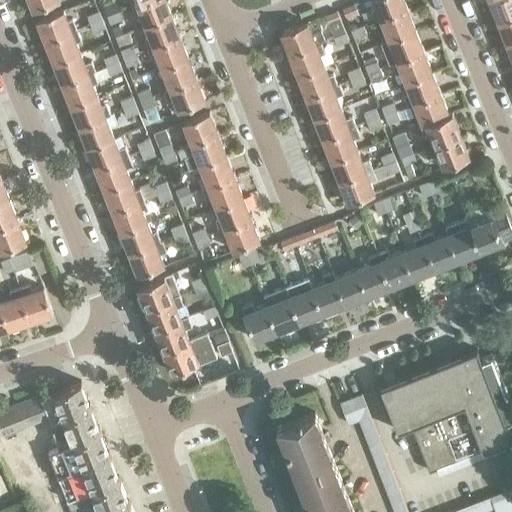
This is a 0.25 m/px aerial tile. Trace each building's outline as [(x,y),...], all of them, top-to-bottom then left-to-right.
[(31,0),(35,9),(56,0),(31,0)] [(146,24),(172,13),(166,0),(144,0),(137,3),(133,5),(137,15),(142,14),(146,24)] [(376,19),(381,17),(407,7),(404,0),(373,0),(377,8),(372,9),(376,19)] [(511,0),(491,0),(500,19),(511,14),(511,0)] [(107,15),(119,10),(116,1),(103,6),(107,15)] [(348,19),(359,15),(355,2),(343,7),(346,16),(348,19)] [(416,28),(407,7),(381,17),(389,38),(416,28)] [(73,17),(68,19),(64,8),(38,18),(47,40),(78,28),(73,17)] [(90,23),(103,18),(99,9),(87,15),(90,23)] [(334,36),(346,31),(337,9),(325,14),(334,36)] [(119,10),(107,15),(110,23),(123,18),(119,10)] [(149,46),(154,45),(180,34),(172,13),(146,24),(150,34),(145,36),(149,46)] [(508,40),(511,38),(511,14),(500,19),(508,40)] [(103,18),(90,23),(93,31),(106,26),(103,18)] [(290,53),(321,41),(326,39),(321,28),(312,32),(308,21),(281,31),(290,53)] [(363,24),(351,29),(355,37),(367,32),(363,24)] [(78,28),(47,40),(55,61),(81,51),(77,41),(82,39),(78,28)] [(393,61),(397,59),(424,49),(416,28),(389,38),(393,49),(389,51),(393,61)] [(346,31),(334,36),(337,44),(349,39),(346,31)] [(189,56),(180,34),(154,45),(149,46),(147,47),(151,58),(158,55),(162,66),(189,56)] [(321,41),(290,53),(298,74),(325,64),(321,53),(325,51),(321,41)] [(124,57),(136,52),(133,44),(120,49),(124,57)] [(406,80),(432,70),(424,49),(397,59),(393,61),(397,72),(402,71),(406,80)] [(85,62),(81,51),(55,61),(64,83),(90,72),(94,71),(96,70),(92,59),(85,62)] [(107,65),(119,60),(116,52),(103,57),(107,65)] [(136,52),(124,57),(127,66),(140,60),(136,52)] [(164,90),(170,87),(197,76),(189,56),(162,66),(168,80),(161,83),(164,90)] [(365,63),(368,71),(380,67),(377,59),(365,63)] [(119,60),(107,65),(110,74),(123,69),(119,60)] [(329,74),(325,64),(298,74),(307,95),(333,85),(338,83),(334,72),(329,74)] [(350,79),(362,74),(359,65),(347,70),(350,79)] [(380,67),(368,71),(371,80),(383,75),(380,67)] [(407,103),(414,101),(440,90),(432,70),(406,80),(411,93),(404,95),(407,103)] [(99,81),(94,71),(90,72),(64,83),(72,104),(98,94),(94,83),(99,81)] [(362,74),(350,79),(354,87),(366,82),(362,74)] [(206,99),(197,76),(170,87),(164,90),(168,100),(175,98),(179,109),(206,99)] [(315,117),(341,106),(337,95),(343,92),(339,82),(338,83),(333,85),(307,95),(315,117)] [(140,99),(153,95),(150,86),(137,91),(140,99)] [(449,112),(440,90),(414,101),(407,103),(408,105),(410,105),(414,115),(419,113),(423,123),(427,121),(449,112)] [(102,104),(98,94),(72,104),(80,125),(111,113),(110,112),(106,102),(102,104)] [(123,108),(136,103),(133,94),(120,99),(123,108)] [(153,95),(140,99),(143,108),(144,107),(156,103),(153,95)] [(385,114),(397,109),(393,101),(381,106),(385,114)] [(136,103),(123,108),(127,116),(139,111),(136,103)] [(161,117),(156,103),(144,107),(149,121),(161,117)] [(346,117),(341,106),(315,117),(323,138),(356,125),(352,115),(346,117)] [(367,121),(379,116),(376,107),(363,112),(367,121)] [(397,109),(385,114),(388,122),(400,117),(397,109)] [(192,143),(219,132),(210,110),(184,120),(192,142),(192,143)] [(89,146),(115,136),(110,125),(118,122),(114,111),(110,112),(111,113),(80,125),(89,146)] [(453,111),(449,112),(427,121),(427,123),(419,126),(422,134),(430,131),(435,143),(461,133),(453,111)] [(379,116),(367,121),(370,129),(383,124),(379,116)] [(160,147),(172,143),(170,138),(178,135),(174,124),(154,132),(160,147)] [(332,159),(358,149),(353,137),(360,135),(356,125),(323,138),(332,159)] [(405,130),(393,135),(396,144),(408,139),(405,130)] [(227,153),(219,132),(192,143),(192,142),(185,144),(189,155),(196,152),(201,164),(227,153)] [(470,155),(461,133),(435,143),(444,165),(470,155)] [(119,147),(115,136),(89,146),(97,167),(130,155),(126,144),(119,147)] [(140,150),(153,145),(149,137),(137,142),(140,150)] [(172,143),(160,147),(163,154),(175,150),(172,143)] [(401,156),(413,152),(410,143),(398,148),(401,156)] [(153,145),(140,150),(143,159),(156,154),(153,145)] [(362,160),(358,149),(332,159),(340,180),(373,167),(369,157),(362,160)] [(175,150),(163,154),(166,163),(178,158),(175,150)] [(384,163),(396,158),(393,150),(380,155),(384,163)] [(413,152),(401,156),(404,165),(411,162),(417,160),(413,152)] [(202,188),(235,175),(227,153),(201,164),(205,175),(198,178),(202,188)] [(105,189),(131,178),(127,167),(134,165),(130,155),(97,167),(105,189)] [(370,180),(377,177),(400,168),(396,158),(384,163),(373,167),(340,180),(349,202),(375,192),(370,180)] [(411,162),(404,165),(409,179),(416,176),(411,162)] [(478,174),(473,163),(465,166),(469,178),(478,174)] [(213,195),(214,198),(217,206),(243,196),(235,175),(202,188),(206,197),(213,195)] [(2,176),(0,176),(0,201),(10,197),(2,176)] [(427,180),(432,192),(440,189),(435,177),(427,180)] [(135,189),(131,178),(105,189),(114,210),(144,198),(140,187),(135,189)] [(157,193),(169,188),(166,180),(154,185),(157,193)] [(424,196),(432,192),(427,180),(419,184),(424,196)] [(179,197),(191,192),(188,183),(175,188),(179,197)] [(169,188),(157,193),(160,201),(172,196),(169,188)] [(191,192),(179,197),(182,205),(195,200),(191,192)] [(382,198),(387,210),(395,207),(390,195),(382,198)] [(217,206),(221,216),(216,218),(221,229),(252,217),(243,196),(217,206)] [(0,225),(18,218),(10,197),(0,201),(0,225)] [(122,231),(148,221),(144,211),(149,209),(144,198),(114,210),(122,231)] [(379,213),(387,210),(382,198),(374,201),(379,213)] [(168,213),(178,209),(175,203),(165,207),(168,213)] [(356,212),(349,220),(356,228),(364,220),(356,212)] [(478,213),(468,217),(481,249),(504,240),(494,214),(480,220),(478,213)] [(252,217),(221,229),(225,240),(230,239),(234,249),(260,239),(252,217)] [(458,221),(460,228),(448,232),(458,258),(481,249),(468,217),(458,221)] [(18,218),(0,225),(0,248),(1,251),(27,240),(18,218)] [(325,222),(328,231),(338,227),(335,219),(325,222)] [(148,221),(122,231),(130,252),(161,240),(157,229),(152,231),(148,221)] [(174,235),(186,231),(183,222),(170,227),(174,235)] [(312,237),(328,231),(325,222),(309,229),(312,237)] [(196,239),(208,234),(205,226),(193,231),(196,239)] [(297,243),(312,237),(309,229),(294,235),(297,243)] [(186,231),(174,235),(177,244),(189,239),(186,231)] [(435,238),(433,231),(423,234),(436,267),(458,258),(448,232),(435,238)] [(208,234),(196,239),(199,247),(211,243),(208,234)] [(436,267),(423,234),(413,238),(416,245),(403,250),(413,276),(436,267)] [(284,248),(297,243),(294,235),(281,240),(284,248)] [(163,239),(161,240),(130,252),(139,274),(165,264),(160,252),(167,250),(163,239)] [(247,250),(252,262),(261,259),(256,247),(247,250)] [(11,255),(16,267),(16,269),(35,261),(30,248),(11,255)] [(390,255),(387,248),(378,252),(391,285),(413,276),(403,250),(390,255)] [(243,266),(252,262),(247,250),(239,253),(243,266)] [(358,268),(368,293),(391,285),(378,252),(368,256),(370,263),(358,268)] [(16,267),(11,255),(1,259),(5,271),(16,267)] [(346,302),(368,293),(358,268),(336,276),(346,302)] [(346,302),(336,276),(335,277),(332,270),(322,274),(325,281),(314,285),(324,311),(346,302)] [(172,271),(165,275),(139,285),(148,307),(180,294),(181,293),(172,271)] [(195,288),(207,283),(204,275),(191,279),(195,288)] [(288,285),(291,294),(301,320),(324,311),(314,285),(310,276),(288,285)] [(20,286),(32,319),(53,312),(44,285),(32,289),(30,282),(20,286)] [(207,283),(195,288),(198,296),(210,292),(207,283)] [(12,296),(0,299),(9,327),(32,319),(20,286),(10,289),(12,296)] [(184,304),(180,294),(148,307),(156,327),(182,317),(177,306),(184,304)] [(291,294),(269,303),(279,329),(301,320),(291,294)] [(0,329),(9,327),(0,299),(0,329)] [(255,308),(252,301),(243,305),(255,338),(279,329),(269,303),(255,308)] [(218,313),(215,304),(203,308),(206,318),(218,313)] [(188,314),(182,317),(156,327),(164,348),(190,338),(186,327),(192,325),(188,314)] [(173,370),(199,360),(215,354),(207,331),(190,338),(164,348),(173,370)] [(220,352),(232,347),(229,339),(217,343),(220,352)] [(478,347),(381,385),(399,429),(412,424),(430,470),(511,437),(511,434),(507,422),(511,420),(511,403),(493,355),(482,359),(478,347)] [(63,417),(92,406),(82,380),(53,391),(63,417)] [(352,397),(360,418),(370,414),(362,392),(352,397)] [(29,397),(37,420),(48,416),(39,393),(29,397)] [(27,424),(37,420),(29,397),(18,402),(27,424)] [(359,418),(360,418),(352,397),(341,401),(349,422),(359,418)] [(16,429),(27,424),(18,402),(7,406),(16,429)] [(0,424),(4,433),(16,429),(7,406),(0,408),(0,424)] [(92,406),(63,417),(51,422),(60,446),(101,430),(92,406)] [(324,432),(315,410),(277,425),(310,511),(354,511),(347,492),(352,489),(347,482),(344,484),(327,441),(332,438),(327,430),(324,432)] [(362,426),(373,421),(370,414),(360,418),(359,418),(362,426)] [(365,433),(376,428),(373,421),(362,426),(365,433)] [(368,440),(379,436),(376,428),(365,433),(368,440)] [(101,430),(60,446),(49,451),(59,475),(111,454),(101,430)] [(370,448),(382,443),(379,436),(368,440),(370,448)] [(373,455),(385,451),(382,443),(370,448),(373,455)] [(376,463),(388,458),(385,451),(373,455),(376,463)] [(121,479),(111,454),(59,475),(68,500),(121,479)] [(379,470),(391,465),(388,458),(376,463),(379,470)] [(382,477),(394,473),(391,465),(379,470),(382,477)] [(385,485),(396,480),(394,473),(382,477),(385,485)] [(121,479),(68,500),(67,500),(72,511),(106,511),(130,503),(121,479)] [(388,492),(399,488),(396,480),(385,485),(388,492)] [(511,486),(501,491),(510,511),(511,511),(511,486)] [(391,500),(402,495),(399,488),(388,492),(391,500)] [(497,511),(509,511),(510,511),(501,491),(491,495),(495,506),(497,511)] [(394,507),(405,502),(402,495),(391,500),(394,507)] [(483,498),(488,509),(495,506),(491,495),(483,498)] [(476,501),(480,511),(488,509),(483,498),(476,501)] [(468,504),(471,511),(479,511),(480,511),(476,501),(468,504)] [(395,511),(402,511),(408,510),(405,502),(394,507),(395,511)] [(134,511),(130,503),(106,511),(134,511)]
